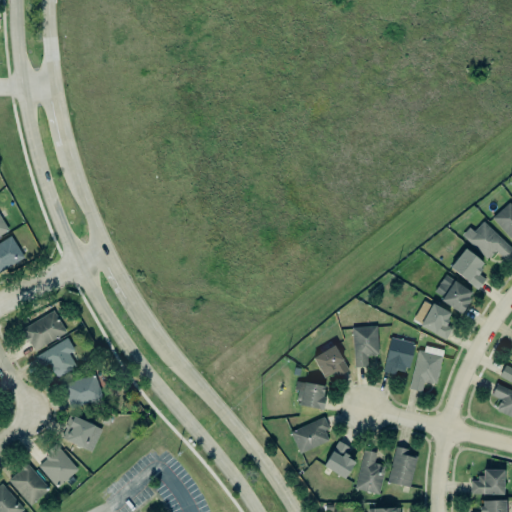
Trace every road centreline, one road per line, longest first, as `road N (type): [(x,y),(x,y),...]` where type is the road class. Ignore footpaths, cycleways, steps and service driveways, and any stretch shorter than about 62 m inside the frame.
road 1 (tertiary): [(17,0),(34,140),(67,240),(97,298),(260,511)]
road 2 (tertiary): [(297,511),(133,295)]
road 3 (residential): [(511,298),(468,369),(450,428),(442,511)]
road 4 (residential): [(369,408),(511,443)]
